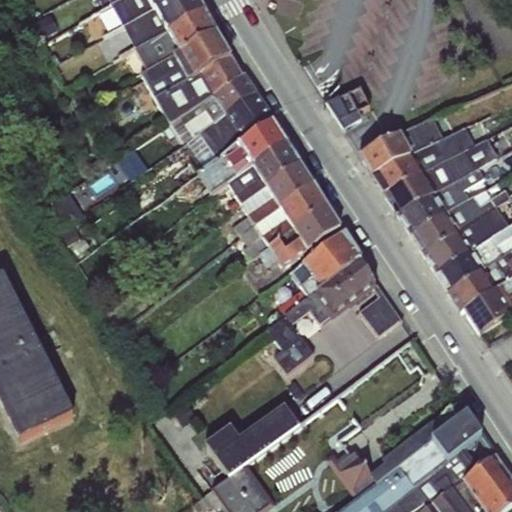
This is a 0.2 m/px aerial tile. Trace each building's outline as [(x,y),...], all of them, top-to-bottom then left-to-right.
[(106,40),(178,0),(121,0),(107,8),(90,19),(100,40),(102,41),(106,40)] [(133,55),(202,14),(194,0),(178,0),(106,40),(120,62),(133,55)] [(145,74),(215,37),(202,14),(133,55),(145,74)] [(153,104),(230,60),(215,37),(145,74),(138,78),(153,104)] [(180,124),(242,78),(230,60),(153,104),(169,131),(180,124)] [(194,140),(253,96),(242,78),(180,124),(194,140)] [(343,133),(378,116),(364,89),(330,105),(343,133)] [(216,163),(271,124),(253,96),(194,140),(204,156),(209,154),(216,163)] [(371,179),(440,144),(466,131),(461,121),(439,132),(431,121),(357,159),(371,179)] [(227,188),(285,145),(271,124),(216,163),(196,178),(211,198),(227,188)] [(440,144),(371,179),(382,197),(454,160),(474,148),(467,138),(444,151),(440,144)] [(240,209),(299,167),(285,145),(227,188),(233,199),(221,208),(227,218),(240,209)] [(454,160),(382,197),(395,217),(479,172),(499,160),(493,150),(459,171),(454,160)] [(238,240),(312,188),(299,167),(240,209),(248,220),(232,231),(238,240)] [(479,172),(395,217),(409,238),(472,201),(466,192),(485,182),(479,172)] [(291,234),(326,210),(312,188),(238,240),(245,250),(241,253),(248,264),(291,234)] [(472,201),(409,238),(421,257),(510,202),(504,192),(477,209),(472,201)] [(511,200),(510,202),(421,257),(434,277),(511,226),(511,222),(506,213),(511,209),(511,200)] [(326,210),(291,234),(306,255),(339,230),(326,210)] [(511,226),(434,277),(446,295),(504,258),(511,252),(511,226)] [(306,301),(359,261),(342,236),(288,277),(306,301)] [(461,313),(511,280),(511,260),(507,264),(504,258),(446,295),(459,315),(461,313)] [(359,261),(306,301),(266,334),(280,354),(273,361),(286,378),(313,357),(293,329),(308,317),(319,329),(328,322),(331,325),(373,295),(377,300),(357,316),(378,342),(401,324),(359,261)] [(0,412),(16,445),(72,417),(3,278),(0,279),(0,412)] [(511,280),(461,313),(478,338),(511,314),(511,280)] [(249,511),(424,511),(494,458),(458,406),(421,434),(419,433),(381,461),(383,467),(369,477),(354,455),(348,458),(339,445),(359,431),(422,387),(398,353),(347,392),(228,482),(249,511)] [(511,511),(511,484),(494,458),(424,511),(511,511)]
